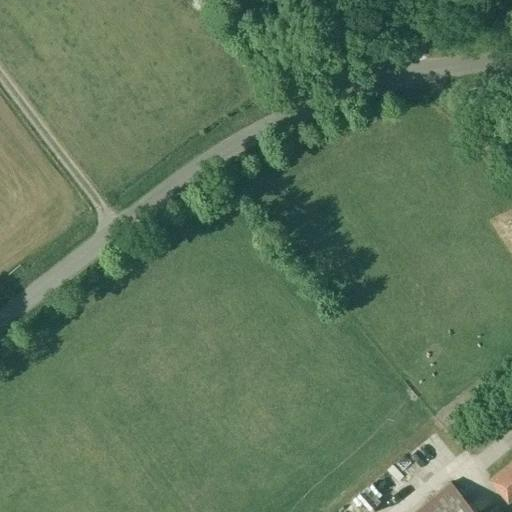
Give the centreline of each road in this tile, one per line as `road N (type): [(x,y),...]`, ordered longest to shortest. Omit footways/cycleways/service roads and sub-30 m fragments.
road 1 (tertiary): [(0,320),(239,141),(385,81),(511,60)]
road 2 (track): [(429,70),(511,174)]
